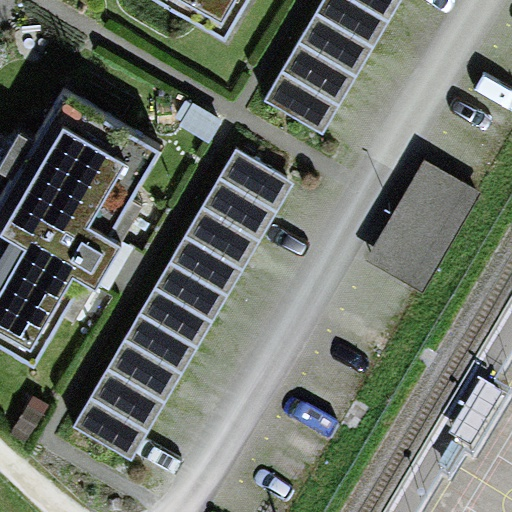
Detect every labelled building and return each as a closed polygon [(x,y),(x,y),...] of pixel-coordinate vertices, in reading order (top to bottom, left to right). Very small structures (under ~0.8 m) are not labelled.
[(247,0),(172,0),(228,33),(247,0)] [(393,0),(322,0),(266,97),(318,128),(393,0)] [(167,139),(66,81),(0,195),(0,346),(35,366),(167,139)] [(233,144),(74,428),(128,459),(287,174),(233,144)] [(438,174),(386,267),(422,287),(474,195),(438,174)]
